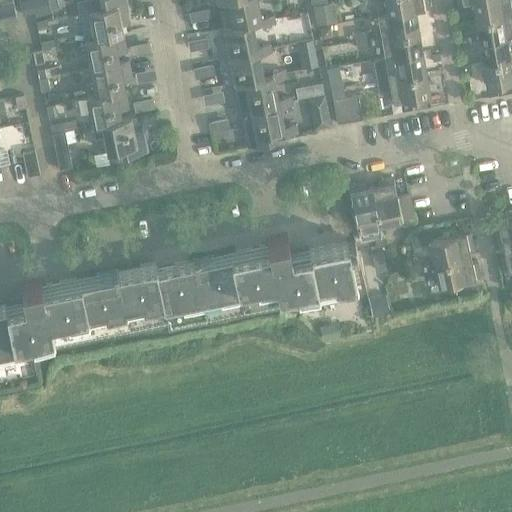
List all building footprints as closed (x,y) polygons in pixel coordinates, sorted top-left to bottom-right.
[(57,0),(28,0),(20,2),(22,14),(31,13),(35,12),(36,16),(51,13),(50,9),(59,7),(57,0)] [(78,0),(77,0),(85,40),(94,38),(95,39),(124,33),(122,24),(131,22),(126,0),(78,0)] [(219,10),(223,29),(253,22),(254,23),(262,21),(263,26),(276,23),(274,14),(261,17),(258,0),(227,0),(229,8),(219,10)] [(387,13),(414,8),(414,9),(429,7),(427,0),(372,0),(373,0),(375,1),(377,13),(386,12),(387,13)] [(471,0),(475,20),(511,13),(509,0),(471,0)] [(333,2),(313,5),(316,23),(336,20),(333,2)] [(0,5),(0,19),(17,16),(14,3),(0,5)] [(414,8),(387,13),(386,12),(377,13),(381,36),(418,29),(414,9),(414,8)] [(479,41),(511,35),(511,13),(475,20),(479,41)] [(52,18),(37,21),(39,33),(55,30),(52,18)] [(220,59),(229,57),(229,56),(259,50),(260,55),(273,53),(271,44),(258,46),(254,23),(253,22),(223,29),(225,37),(216,38),(220,59)] [(332,24),(321,26),(323,38),(330,36),(333,32),(332,24)] [(385,57),(422,51),(418,29),(381,36),(385,57)] [(356,40),(369,38),(368,30),(354,33),(356,40)] [(85,40),(90,68),(119,62),(120,61),(118,53),(127,51),(124,33),(95,39),(94,38),(85,40)] [(511,35),(479,41),(482,63),(511,57),(511,35)] [(369,38),(356,40),(357,48),(370,45),(369,38)] [(33,51),(36,64),(44,62),(42,49),(33,51)] [(225,86),(244,82),(264,78),(264,77),(260,55),(259,50),(229,56),(229,57),(231,65),(221,66),(225,86)] [(422,51),(385,57),(388,78),(425,72),(422,51)] [(315,52),(301,55),(304,69),(317,66),(315,52)] [(511,57),(482,63),(486,85),(511,80),(511,57)] [(97,95),(126,90),(124,80),(133,79),(129,59),(120,61),(119,62),(90,68),(95,95),(97,95)] [(338,65),(326,68),(330,88),(343,86),(338,65)] [(241,112),(250,110),(250,109),(279,103),(280,108),(292,106),(291,97),(278,100),(274,81),(287,78),(285,70),(272,72),(273,75),(264,77),(264,78),(244,82),(246,91),(237,92),(241,112)] [(425,72),(388,78),(392,101),(429,94),(425,72)] [(363,83),(377,80),(376,73),(361,75),(363,83)] [(39,78),(40,85),(41,91),(50,89),(48,76),(39,78)] [(377,80),(363,83),(364,90),(378,88),(377,80)] [(322,82),(312,84),(314,94),(324,92),(322,82)] [(343,86),(330,88),(333,98),(345,96),(343,86)] [(225,87),(206,91),(208,102),(228,98),(225,87)] [(87,96),(92,126),(102,124),(102,123),(121,119),(122,118),(120,110),(129,108),(126,90),(97,95),(95,95),(87,96)] [(23,94),(15,96),(17,108),(26,107),(23,94)] [(324,94),(309,97),(315,128),(330,125),(330,124),(324,94)] [(345,96),(333,98),(337,123),(362,119),(357,94),(345,96)] [(140,108),(157,104),(155,95),(138,98),(140,108)] [(46,105),(49,118),(57,116),(55,103),(46,105)] [(250,109),(250,110),(251,118),(242,120),(248,147),(273,142),(271,134),(284,131),(285,136),(298,134),(296,125),(284,127),(280,108),(279,103),(250,109)] [(216,131),(232,128),(230,115),(214,118),(216,131)] [(94,137),(104,135),(107,151),(121,149),(123,156),(148,152),(143,124),(133,126),(131,116),(122,118),(121,119),(102,123),(102,124),(92,126),(94,137)] [(72,167),(67,143),(64,131),(52,133),(54,146),(59,170),(72,167)] [(35,150),(22,152),(27,177),(40,174),(35,150)] [(372,187),(379,224),(414,216),(408,192),(396,195),(393,177),(378,181),(379,185),(372,187)] [(379,224),(372,187),(364,189),(363,184),(348,187),(357,229),(379,224)] [(503,247),(511,245),(511,221),(507,223),(494,226),(497,241),(502,240),(503,247)] [(434,262),(447,259),(470,254),(469,247),(473,246),(470,231),(429,240),(434,262)] [(0,306),(0,361),(19,357),(17,352),(34,348),(35,354),(54,350),(54,351),(168,328),(169,333),(284,310),(282,303),(299,299),(300,305),(359,293),(348,241),(291,252),(287,233),(267,237),(269,244),(157,267),(156,261),(42,285),(41,278),(21,282),(25,301),(0,306)] [(382,235),(374,237),(377,251),(385,249),(382,235)] [(503,270),(511,268),(511,245),(503,247),(505,254),(500,255),(503,270)] [(470,254),(447,259),(434,262),(438,284),(480,275),(477,260),(472,261),(470,254)] [(420,257),(406,260),(408,268),(422,265),(420,257)] [(423,272),(422,265),(408,268),(410,275),(423,272)] [(386,294),(368,298),(371,312),(372,315),(389,312),(389,309),(386,294)] [(325,324),(323,325),(324,334),(325,338),(328,337),(340,335),(337,322),(325,324)]
